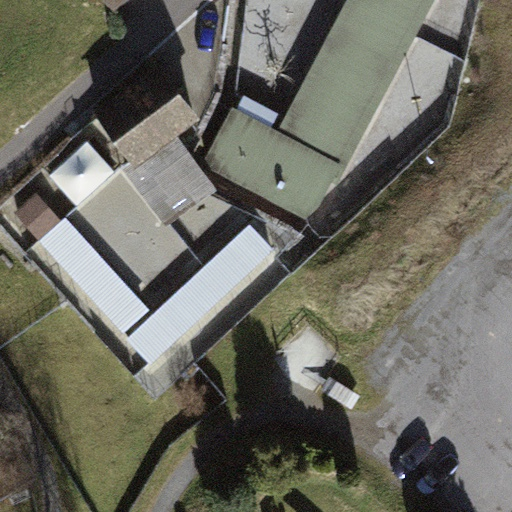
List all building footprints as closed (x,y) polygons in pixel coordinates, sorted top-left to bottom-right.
[(100,0),(125,24),(149,0),(100,0)] [(351,0),(282,149),(239,129),(213,184),(335,240),(447,0),(351,0)] [(251,0),(244,36),(284,45),(294,0),(251,0)] [(172,92),(110,145),(163,233),(211,213),(186,168),(210,138),(172,92)] [(55,157),(70,198),(115,181),(100,140),(55,157)] [(163,321),(54,189),(25,235),(154,391),(269,297),(238,260),(163,321)]
